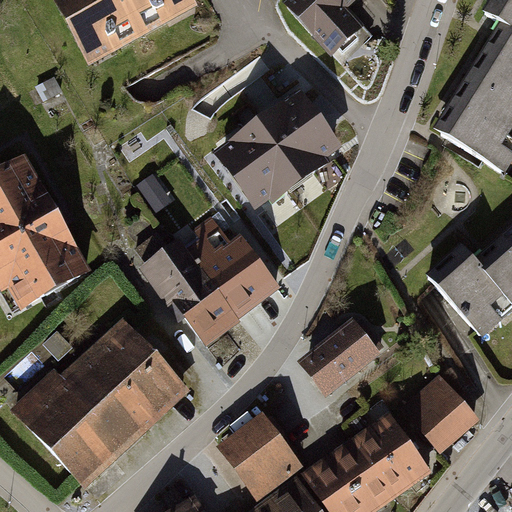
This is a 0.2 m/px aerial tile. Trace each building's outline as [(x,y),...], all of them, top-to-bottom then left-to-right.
[(200,0),(66,0),(101,70),(209,17),(200,0)] [(312,0),(309,3),(346,40),(385,0),(312,0)] [(505,21),(434,132),(504,177),(511,164),(511,0),(499,0),(491,12),(505,21)] [(297,100),(225,153),(263,203),(334,151),(297,100)] [(21,159),(0,171),(0,301),(8,316),(85,273),(21,159)] [(157,173),(142,182),(159,209),(174,199),(157,173)] [(227,225),(156,278),(213,353),(284,300),(227,225)] [(468,253),(435,283),(485,337),(511,312),(511,235),(480,265),(468,253)] [(355,321),(300,363),(328,400),(383,359),(355,321)] [(54,375),(15,412),(88,488),(184,395),(116,325),(59,380),(54,375)] [(390,418),(309,478),(334,511),(381,511),(432,474),(428,468),(480,422),(442,380),(393,422),(390,418)] [(264,420),(223,449),(262,503),(303,473),(264,420)] [(256,511),(212,511),(202,496),(178,511),(316,511),(298,484),(256,511)]
